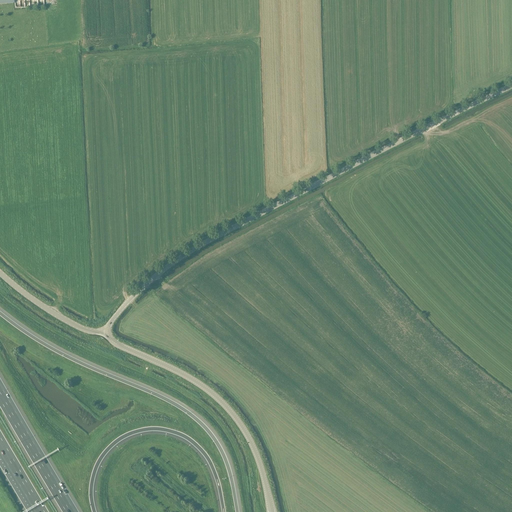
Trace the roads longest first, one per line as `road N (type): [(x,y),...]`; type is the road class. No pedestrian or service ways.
road 1 (tertiary): [(108,329),(139,290),(199,245),(511,88)]
road 2 (motorway): [(237,511),(228,466),(200,421),(67,356),(0,312)]
road 3 (tertiary): [(271,511),(251,442),(218,398),(121,347),(108,329)]
road 4 (motorway): [(94,511),(101,457),(123,436),(148,429),(195,443),(217,479),(223,511)]
road 5 (motorway): [(70,511),(0,391)]
road 6 (unclassified): [(108,329),(76,325),(0,273)]
